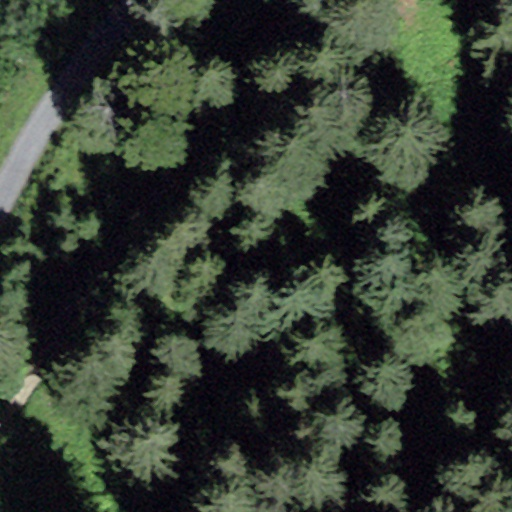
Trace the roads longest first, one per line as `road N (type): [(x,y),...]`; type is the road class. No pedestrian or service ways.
road 1 (track): [(0,408),(211,119),(317,0)]
road 2 (track): [(141,0),(34,115),(0,180)]
